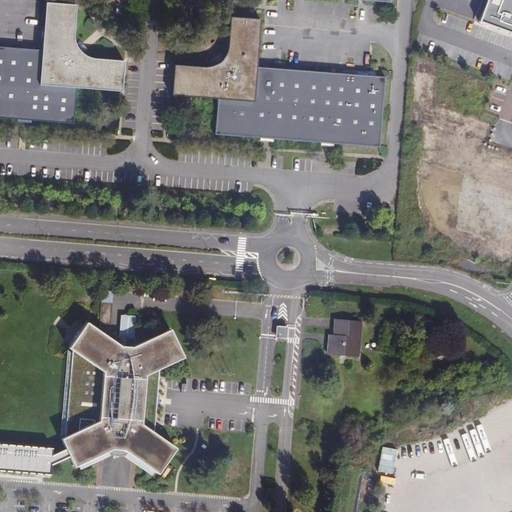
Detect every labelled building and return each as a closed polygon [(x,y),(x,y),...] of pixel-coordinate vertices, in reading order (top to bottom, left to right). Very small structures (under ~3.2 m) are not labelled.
[(511,0),(489,0),(481,24),(511,35),(511,0)] [(121,89),(122,61),(90,57),(84,54),(78,49),(73,38),(74,6),(46,4),(40,48),(0,45),(0,116),(72,122),(75,86),(121,89)] [(259,68),(263,23),(232,21),(227,53),(223,60),(217,66),(206,70),(177,68),(174,95),(220,101),(216,134),(379,148),(384,80),(259,68)] [(111,302),(100,302),(99,324),(110,325),(111,302)] [(136,317),(121,316),(119,345),(134,346),(136,317)] [(360,356),(361,323),(335,321),(334,343),(329,343),(329,356),(360,356)] [(156,369),(181,358),(166,331),(131,348),(120,347),(86,325),(68,350),(71,353),(66,439),(60,441),(65,450),(70,460),(72,469),(116,450),(124,450),(156,471),(174,446),(154,432),(156,369)] [(286,338),(287,328),(279,328),(278,337),(286,338)] [(0,445),(0,470),(44,474),(45,467),(70,460),(65,450),(46,457),(46,450),(0,445)]
